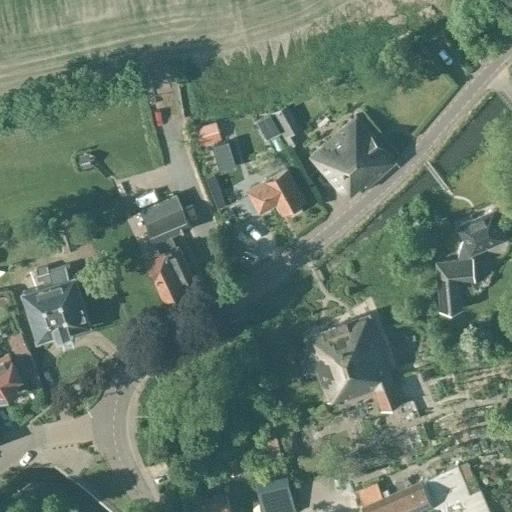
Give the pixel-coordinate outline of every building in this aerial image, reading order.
[(357,114),(348,122),(311,155),(347,196),(359,185),(363,190),(396,160),(357,114)] [(214,145),(222,170),(236,166),(229,141),(214,145)] [(246,158),(254,174),(279,161),(271,145),(246,158)] [(133,188),(130,174),(109,179),(114,198),(159,187),(154,165),(135,170),(139,186),(133,188)] [(278,200),(284,211),(305,200),(288,169),(249,190),(260,210),(278,200)] [(183,207),(179,209),(174,197),(145,211),(150,222),(147,223),(156,241),(161,252),(149,258),(156,274),(157,274),(165,292),(169,293),(181,288),(182,284),(182,283),(194,278),(179,244),(177,245),(172,234),(191,226),(183,207)] [(128,207),(117,211),(122,228),(134,224),(128,207)] [(463,308),(461,281),(476,280),(474,258),(472,253),(508,238),(495,209),(458,225),(464,238),(460,249),(459,259),(437,261),(441,310),(463,308)] [(59,238),(64,252),(78,247),(73,233),(59,238)] [(39,279),(45,278),(46,284),(23,291),(38,340),(58,334),(59,336),(72,332),(71,330),(91,324),(76,275),(70,277),(66,265),(50,270),(48,265),(37,269),(38,273),(39,279)] [(383,409),(390,407),(402,402),(394,380),(370,312),(305,336),(329,401),(346,394),(347,397),(375,387),(383,409)] [(18,354),(17,355),(19,359),(30,352),(22,332),(10,340),(18,354)] [(0,357),(0,394),(2,398),(18,389),(14,382),(23,377),(9,353),(0,357)] [(511,424),(487,432),(492,449),(508,445),(510,454),(511,453),(511,424)] [(224,460),(227,475),(240,473),(237,458),(224,460)] [(491,511),(481,488),(471,493),(458,465),(364,506),(366,511),(491,511)] [(288,474),(257,481),(264,511),(294,511),(297,511),(288,474)] [(228,493),(184,503),(185,511),(236,511),(236,510),(232,510),(228,493)]
